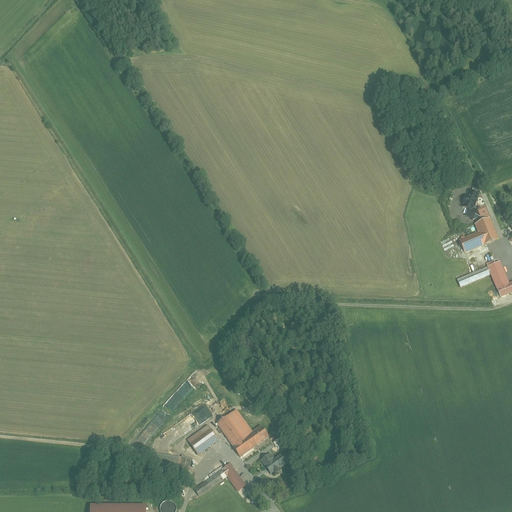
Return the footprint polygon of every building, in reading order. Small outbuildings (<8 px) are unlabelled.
[(479,193),(468,189),(461,207),(473,211),(479,193)] [(483,247),(498,241),(490,221),(475,227),(478,235),(459,243),(464,255),(483,247)] [(511,280),(507,282),(499,262),(454,281),(458,291),(489,277),(499,299),(511,293),(511,280)] [(252,394),(244,399),(248,404),(256,399),(252,394)] [(234,414),(217,425),(233,447),(232,448),(240,459),(269,438),(261,428),(250,436),(234,414)] [(199,456),(219,442),(208,426),(188,441),(199,456)] [(271,455),(261,461),(272,477),(282,470),(281,469),(289,463),(282,454),(274,459),(271,455)] [(177,471),(182,459),(150,455),(148,467),(177,471)] [(181,492),(192,461),(182,457),(182,459),(177,471),(171,488),(181,492)] [(222,471),(223,472),(195,491),(199,498),(227,478),(237,492),(245,487),(230,466),(222,471)] [(175,511),(176,511),(176,509),(176,508),(175,507),(175,505),(174,504),(172,503),(171,503),(170,502),(168,502),(167,502),(165,503),(164,504),(163,505),(162,506),(162,507),(161,509),(161,510),(162,511),(161,511),(175,511)]
